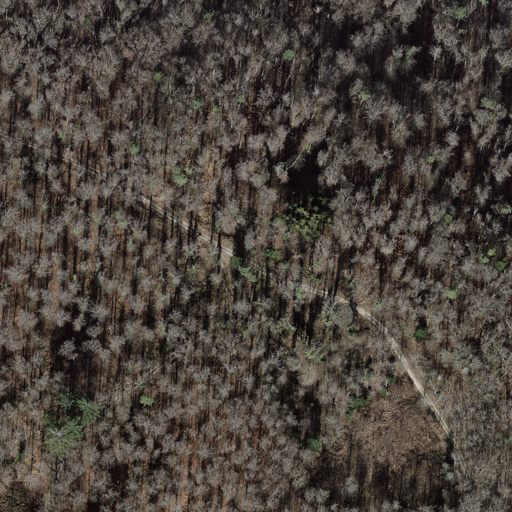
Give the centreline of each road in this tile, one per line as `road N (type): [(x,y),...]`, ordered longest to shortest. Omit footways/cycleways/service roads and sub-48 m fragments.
road 1 (track): [(0,127),(115,181),(288,282),(348,302),(385,330)]
road 2 (track): [(47,511),(66,460),(103,408),(237,305),(288,282)]
road 3 (track): [(385,330),(455,441),(478,511)]
road 4 (track): [(0,413),(125,511)]
